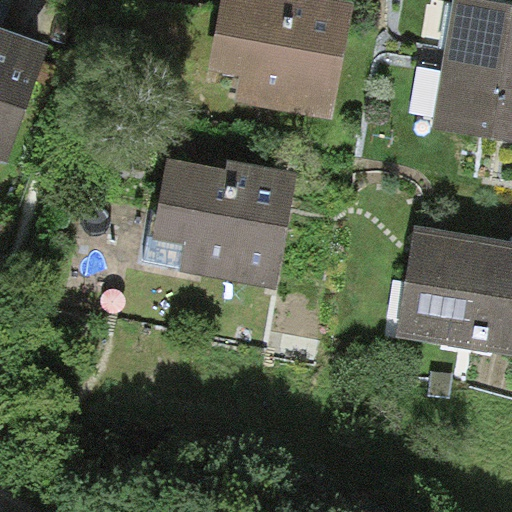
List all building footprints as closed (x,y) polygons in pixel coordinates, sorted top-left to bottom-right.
[(332,124),(355,6),(323,0),(284,0),(284,4),(262,0),(222,0),(209,69),(241,76),(236,105),(332,124)] [(511,7),(472,0),(454,0),(430,129),(511,144),(511,7)] [(0,166),(4,168),(46,51),(5,36),(0,34),(0,166)] [(276,291),(298,179),(244,169),(231,166),(228,182),(171,171),(157,243),(187,249),(183,273),(276,291)] [(511,252),(412,235),(395,337),(511,357),(511,252)] [(311,333),(290,333),(291,362),(312,362),(311,333)]
